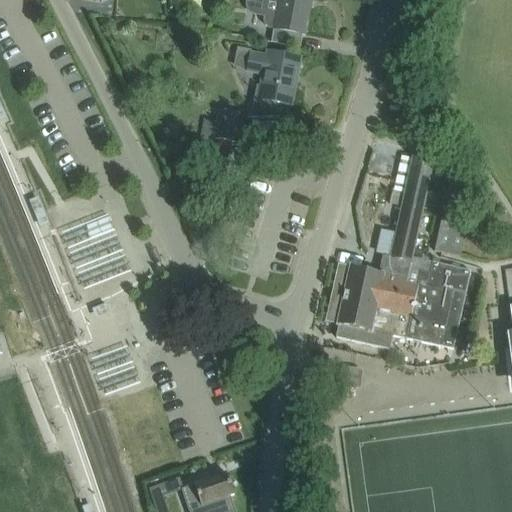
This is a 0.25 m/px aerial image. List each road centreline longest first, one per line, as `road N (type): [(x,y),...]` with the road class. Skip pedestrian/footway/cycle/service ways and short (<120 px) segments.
road 1 (unclassified): [(297,319),(261,316),(224,299),(188,261),(56,0)]
road 2 (tertiary): [(297,319),(388,0)]
road 3 (tertiary): [(268,511),(281,385),(297,319)]
